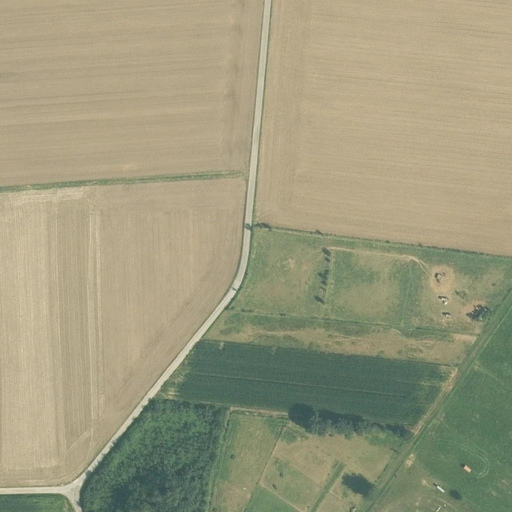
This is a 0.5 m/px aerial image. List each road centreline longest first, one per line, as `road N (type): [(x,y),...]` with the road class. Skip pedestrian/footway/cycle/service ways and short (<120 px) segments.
road 1 (track): [(267,0),(242,273),(76,493)]
road 2 (unclassified): [(511,298),(367,511)]
road 3 (track): [(0,191),(250,175)]
road 4 (track): [(415,440),(402,432),(247,417)]
